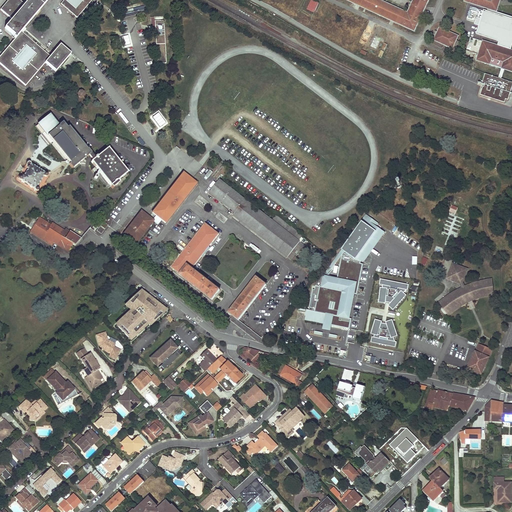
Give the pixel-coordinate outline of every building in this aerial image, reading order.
[(47,0),(28,0),(24,5),(18,0),(8,0),(0,10),(12,20),(4,28),(16,38),(0,56),(0,64),(25,86),(45,63),(56,72),(70,54),(60,45),(56,49),(50,56),(48,59),(19,34),(21,31),(47,0)] [(63,0),(60,4),(77,18),(91,0),(63,0)] [(318,3),(311,0),(306,10),(313,13),(318,3)] [(342,0),(414,33),(420,19),(407,13),(377,0),(342,0)] [(428,0),(412,0),(407,13),(420,19),(428,0)] [(492,11),(496,12),(499,5),(500,2),(500,0),(464,0),(464,2),(492,11)] [(484,11),(471,6),(466,20),(475,22),(474,24),(479,26),(484,11)] [(138,10),(118,15),(119,19),(139,14),(138,10)] [(496,12),(492,11),(492,13),(484,11),(479,26),(478,29),(476,34),(499,41),(498,45),(511,50),(511,46),(511,19),(496,14),(496,12)] [(165,63),(163,21),(155,21),(156,63),(165,63)] [(432,42),(453,51),(459,37),(438,28),(432,42)] [(50,56),(21,31),(19,34),(48,59),(50,56)] [(505,70),(511,72),(511,49),(511,50),(498,45),(482,40),(482,41),(478,54),(476,61),(501,69),(505,70)] [(403,44),(399,50),(406,54),(409,47),(403,44)] [(478,95),(505,103),(505,100),(508,101),(511,89),(511,88),(511,83),(501,80),(505,70),(501,69),(498,79),(484,74),(484,76),(478,95)] [(39,125),(70,163),(69,164),(72,168),(91,153),(87,149),(86,150),(68,128),(69,127),(67,128),(64,124),(63,125),(60,128),(50,115),(38,124),(38,125),(39,125)] [(91,162),(111,185),(110,186),(112,189),(119,183),(117,180),(127,172),(107,148),(97,157),(96,156),(95,157),(95,158),(91,162)] [(20,172),(17,177),(18,178),(18,179),(20,180),(25,182),(24,183),(24,184),(27,185),(28,185),(28,184),(35,189),(35,190),(36,191),(38,190),(39,189),(38,188),(37,187),(44,176),(45,177),(47,176),(47,175),(47,173),(46,173),(45,173),(31,164),(31,163),(29,162),(27,162),(23,168),(22,170),(20,172)] [(183,173),(152,212),(156,215),(160,219),(165,223),(196,183),(183,173)] [(233,215),(287,258),(299,241),(303,234),(277,214),(272,220),(219,180),(209,192),(235,212),(233,215)] [(160,219),(156,215),(153,219),(142,210),(126,231),(127,232),(141,213),(153,221),(156,224),(160,219)] [(153,221),(141,213),(127,232),(125,234),(137,243),(153,221)] [(378,223),(366,215),(341,250),(344,252),(344,253),(342,254),(342,255),(337,277),(339,278),(339,280),(337,279),(330,277),(330,276),(325,273),(315,286),(315,290),(313,289),(309,310),(307,310),(305,320),(325,324),(325,322),(331,323),(331,325),(349,329),(351,321),(349,320),(349,318),(354,294),(355,290),(358,291),(363,264),(360,264),(361,261),(363,262),(369,254),(367,251),(371,246),(375,246),(377,243),(375,240),(379,234),(383,235),(385,232),(376,226),(378,223)] [(37,221),(49,228),(51,226),(39,218),(37,221)] [(58,244),(62,237),(49,228),(37,221),(30,232),(52,245),(54,241),(58,244)] [(49,228),(62,237),(72,243),(75,245),(81,239),(65,229),(64,231),(52,223),(51,226),(49,228)] [(178,258),(171,267),(180,274),(179,274),(212,300),(220,290),(192,268),(218,234),(205,223),(180,255),(178,253),(176,256),(178,258)] [(72,243),(62,237),(58,244),(68,250),(72,243)] [(436,246),(434,251),(443,254),(445,249),(436,246)] [(425,253),(421,264),(425,266),(429,255),(425,253)] [(494,292),(492,279),(487,279),(484,280),(482,280),(479,281),(475,282),(471,283),(468,285),(464,286),(463,282),(468,269),(452,263),(446,278),(460,284),(462,287),(458,289),(455,291),(448,295),(444,298),(440,301),(438,303),(447,313),(450,311),(454,308),(458,305),(461,303),(467,300),(471,298),(470,297),(475,295),(475,297),(479,296),(482,295),(487,293),(494,292)] [(256,277),(228,312),(233,316),(238,320),(266,284),(260,280),(256,277)] [(409,285),(380,279),(379,285),(383,285),(382,288),(380,288),(378,303),(386,304),(386,302),(391,302),(388,306),(393,310),(406,295),(404,293),(406,290),(408,290),(409,285)] [(128,305),(133,311),(130,314),(132,315),(129,319),(127,317),(120,323),(122,325),(119,327),(129,338),(132,335),(134,337),(140,330),(139,329),(143,325),(144,327),(152,319),(154,321),(165,311),(165,310),(161,307),(160,308),(157,306),(158,304),(150,297),(149,299),(146,297),(147,295),(142,290),(128,305)] [(494,295),(494,292),(487,293),(482,295),(479,296),(475,297),(475,295),(470,297),(471,298),(467,300),(461,303),(458,305),(454,308),(450,311),(447,313),(448,315),(454,311),(457,308),(461,306),(468,302),(472,301),(479,298),(483,297),(486,296),(490,295),(494,295)] [(382,322),(375,319),(371,334),(374,335),(374,337),(372,337),(371,343),(395,348),(396,342),(395,342),(394,338),(398,336),(392,320),(386,322),(386,324),(381,323),(382,322)] [(106,332),(96,335),(100,347),(103,348),(104,349),(104,350),(110,354),(109,356),(116,360),(121,350),(114,347),(115,346),(107,341),(108,340),(106,332)] [(170,341),(168,344),(167,343),(153,356),(153,357),(151,359),(156,365),(159,363),(159,364),(161,362),(162,364),(160,366),(164,370),(180,355),(177,351),(172,356),(170,354),(174,351),(173,350),(176,348),(170,341)] [(479,344),(468,369),(481,374),(492,349),(479,344)] [(84,348),(76,353),(80,360),(81,359),(87,368),(84,370),(88,376),(85,378),(92,389),(102,383),(100,380),(103,378),(98,370),(100,369),(97,363),(94,365),(93,363),(94,362),(94,361),(95,361),(91,354),(88,355),(84,348)] [(251,361),(252,361),(258,354),(260,352),(251,349),(245,348),(241,352),(251,361)] [(204,361),(202,363),(208,369),(216,361),(206,351),(200,357),(204,361)] [(261,357),(258,354),(252,361),(254,364),(261,357)] [(234,383),(241,376),(220,357),(216,361),(208,369),(206,371),(210,375),(218,367),(222,371),(214,378),(218,383),(226,375),(234,383)] [(286,366),(280,375),(296,384),(294,387),(298,389),(302,383),(298,381),(302,375),(286,366)] [(352,381),(354,371),(344,369),(342,378),(352,381)] [(63,401),(63,402),(67,398),(72,394),(76,390),(68,382),(66,383),(56,372),(47,380),(57,391),(55,393),(59,397),(63,401)] [(136,378),(132,382),(141,391),(151,381),(157,387),(159,385),(152,377),(151,377),(150,379),(143,372),(138,377),(139,378),(137,379),(136,378)] [(155,374),(152,377),(159,385),(162,382),(155,374)] [(207,396),(211,392),(210,390),(211,388),(212,390),(217,385),(207,375),(196,385),(203,392),(207,396)] [(168,377),(163,382),(171,391),(177,386),(168,377)] [(180,383),(179,384),(186,391),(188,388),(191,385),(193,383),(191,381),(189,382),(185,378),(180,383)] [(340,382),(338,389),(350,393),(350,396),(354,397),(353,399),(360,401),(361,396),(362,397),(364,392),(363,391),(364,387),(357,385),(356,389),(352,388),(352,386),(340,382)] [(200,394),(203,392),(196,385),(194,388),(200,394)] [(255,385),(245,395),(244,394),(240,398),(249,406),(251,404),(253,404),(257,399),(259,401),(262,398),(263,399),(266,396),(255,385)] [(316,388),(313,385),(305,393),(307,396),(316,388)] [(316,388),(307,396),(325,414),(333,407),(316,388)] [(121,399),(119,401),(124,406),(125,406),(126,405),(129,408),(130,407),(132,410),(141,402),(129,389),(125,392),(126,394),(123,396),(124,397),(123,399),(121,399)] [(431,390),(426,405),(425,408),(426,408),(432,410),(433,407),(448,410),(450,406),(467,412),(475,398),(453,394),(452,394),(434,390),(433,390),(433,391),(431,390)] [(163,404),(160,401),(152,409),(155,412),(159,408),(166,416),(175,408),(181,408),(182,397),(171,397),(163,404)] [(27,399),(19,407),(25,414),(26,413),(27,412),(29,414),(29,417),(30,421),(35,421),(35,417),(38,415),(41,417),(45,413),(44,412),(48,408),(40,399),(37,402),(35,400),(31,404),(27,399)] [(251,404),(249,406),(251,408),(259,401),(257,399),(253,404),(251,404)] [(207,401),(199,408),(205,414),(205,415),(202,417),(201,415),(198,417),(198,418),(194,421),(193,420),(188,423),(192,430),(195,428),(199,433),(205,429),(204,427),(212,422),(207,412),(212,407),(207,401)] [(485,407),(485,421),(502,422),(503,405),(504,403),(497,402),(491,401),(491,402),(485,407)] [(213,407),(217,412),(221,407),(217,403),(213,407)] [(231,428),(242,416),(240,415),(245,410),(238,403),(236,404),(233,408),(234,409),(228,415),(223,420),(231,428)] [(511,422),(511,405),(508,405),(503,405),(502,422),(511,422)] [(110,424),(115,425),(116,416),(109,408),(103,413),(104,415),(104,418),(103,419),(102,419),(101,418),(95,423),(99,428),(101,425),(105,429),(110,424)] [(281,424),(279,427),(282,431),(285,429),(287,431),(293,425),(292,423),(297,418),(299,420),(303,415),(297,408),(292,412),(290,410),(284,416),(286,418),(280,424),(281,424)] [(285,429),(282,431),(286,435),(305,417),(303,415),(299,420),(297,418),(292,423),(293,425),(287,431),(285,429)] [(284,416),(276,424),(279,427),(281,424),(280,424),(286,418),(284,416)] [(3,422),(0,418),(0,439),(1,441),(5,437),(6,438),(9,436),(8,435),(12,431),(5,424),(4,425),(1,423),(3,422)] [(152,441),(162,432),(161,431),(164,428),(156,419),(152,422),(154,424),(144,433),(152,441)] [(154,424),(152,422),(143,431),(144,433),(154,424)] [(406,428),(389,445),(407,463),(416,454),(409,448),(417,439),(406,428)] [(79,434),(73,440),(82,450),(88,444),(90,446),(99,439),(90,429),(84,435),(86,436),(83,438),(82,437),(79,434)] [(460,432),(461,439),(462,440),(462,443),(463,443),(465,444),(465,439),(481,439),(481,430),(465,431),(460,432)] [(278,446),(266,433),(265,434),(263,432),(258,436),(260,439),(255,444),(252,441),(247,446),(250,449),(246,452),(250,456),(253,453),(256,455),(261,451),(260,450),(267,443),(269,446),(267,448),(271,452),(278,446)] [(127,437),(121,443),(130,453),(135,449),(136,448),(138,450),(145,444),(138,437),(132,442),(127,437)] [(15,443),(9,449),(13,453),(14,452),(20,459),(23,463),(32,455),(27,448),(24,446),(24,445),(25,444),(21,439),(15,444),(15,443)] [(82,450),(84,452),(90,446),(88,444),(82,450)] [(237,453),(242,450),(238,444),(233,447),(237,453)] [(380,471),(389,463),(382,455),(377,460),(374,457),(375,457),(365,446),(363,448),(361,450),(362,451),(359,454),(362,458),(365,461),(365,462),(366,464),(370,460),(372,462),(363,470),(371,479),(377,473),(376,473),(379,470),(380,471)] [(63,461),(67,461),(72,467),(79,460),(72,453),(73,452),(68,447),(64,450),(65,452),(62,455),(60,454),(59,454),(55,457),(55,462),(58,466),(63,461)] [(362,447),(355,453),(360,459),(362,458),(359,454),(362,451),(361,450),(363,448),(362,447)] [(232,475),(236,471),(240,467),(234,460),(236,458),(229,451),(218,460),(232,475)] [(299,451),(296,454),(301,460),(305,456),(299,451)] [(20,459),(14,452),(13,453),(12,454),(19,461),(20,459)] [(185,457),(175,452),(172,459),(170,457),(169,459),(163,456),(159,466),(170,470),(174,470),(177,468),(181,466),(185,457)] [(115,454),(103,466),(110,474),(114,469),(115,467),(116,468),(122,462),(115,454)] [(445,457),(440,461),(444,465),(449,461),(445,457)] [(279,464),(275,467),(281,474),(285,471),(279,464)] [(352,483),(360,476),(349,465),(343,471),(349,477),(348,479),(352,483)] [(305,466),(301,469),(306,475),(311,472),(305,466)] [(50,469),(34,485),(44,496),(47,492),(42,486),(51,477),(57,484),(61,480),(50,469)] [(439,469),(430,478),(433,482),(440,489),(449,480),(439,469)] [(4,474),(2,475),(7,479),(12,475),(8,470),(4,474)] [(92,473),(103,485),(106,482),(95,470),(92,473)] [(199,481),(200,480),(194,474),(195,473),(192,470),(184,478),(193,487),(190,490),(192,492),(202,492),(203,483),(201,483),(199,481)] [(90,474),(78,485),(86,494),(90,490),(89,489),(97,481),(90,474)] [(144,482),(138,475),(124,488),(128,492),(130,494),(144,482)] [(511,502),(511,483),(504,483),(504,477),(494,477),(494,489),(498,489),(498,502),(511,502)] [(434,501),(443,492),(440,489),(433,482),(423,491),(434,501)] [(334,487),(330,491),(350,511),(362,499),(354,491),(353,492),(346,498),(346,499),(344,496),(342,498),(340,496),(341,495),(334,487)] [(19,494),(16,497),(19,501),(22,504),(23,503),(26,507),(25,508),(29,511),(39,501),(36,498),(35,499),(31,495),(32,494),(26,488),(23,491),(23,492),(20,494),(19,494)] [(128,492),(124,488),(119,492),(123,496),(128,492)] [(213,493),(201,504),(206,510),(213,504),(217,504),(220,506),(224,503),(226,505),(233,498),(225,489),(219,495),(219,496),(218,498),(216,496),(213,493)] [(344,496),(346,498),(353,492),(353,491),(350,490),(344,496)] [(272,491),(269,493),(275,499),(278,496),(272,491)] [(119,492),(106,505),(112,511),(125,499),(123,496),(119,492)] [(73,509),(81,502),(73,494),(66,501),(64,500),(58,505),(59,506),(63,511),(64,511),(67,511),(70,510),(72,508),(73,509)] [(328,498),(312,511),(331,511),(337,507),(328,498)] [(175,511),(173,509),(174,509),(166,501),(159,508),(150,499),(143,505),(142,504),(133,511),(175,511)] [(311,511),(321,502),(318,499),(305,511),(311,511)] [(401,511),(407,507),(399,500),(387,511),(401,511)] [(22,504),(19,501),(17,502),(24,509),(25,508),(26,507),(23,503),(22,504)]
